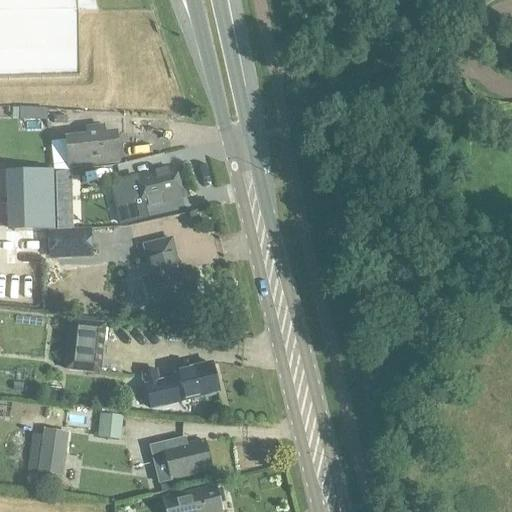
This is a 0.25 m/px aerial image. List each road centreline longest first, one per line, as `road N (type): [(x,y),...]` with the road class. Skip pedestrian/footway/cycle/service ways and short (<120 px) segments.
road 1 (primary): [(198,0),(235,152),(273,261)]
road 2 (primary): [(273,261),(224,0)]
road 3 (primary): [(331,511),(273,261)]
road 4 (unclassified): [(511,91),(485,79),(474,50),(480,28),(511,10)]
